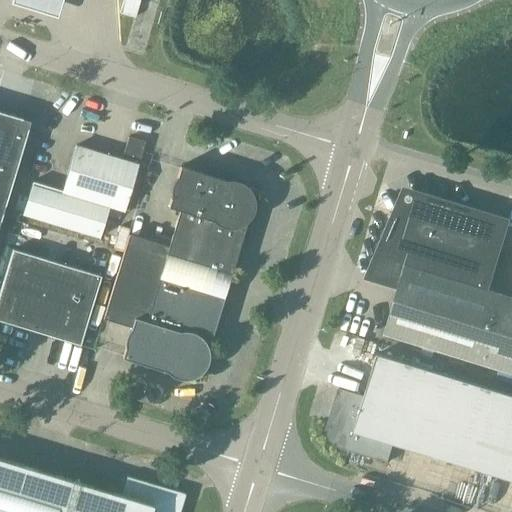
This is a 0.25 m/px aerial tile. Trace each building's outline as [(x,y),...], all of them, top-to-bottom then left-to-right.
[(63,0),(14,0),(60,13),(63,0)] [(138,0),(123,0),(120,14),(135,18),(140,0),(138,0)] [(0,112),(0,222),(30,122),(0,112)] [(76,146),(62,191),(33,182),(23,215),(100,238),(109,207),(124,212),(145,142),(129,137),(122,160),(76,146)] [(195,276),(225,180),(181,167),(168,207),(180,211),(169,247),(163,266),(195,276)] [(228,286),(247,222),(249,220),(251,218),(252,216),(253,214),(254,211),(255,209),(255,206),(255,204),(255,201),(255,199),(257,190),(225,180),(195,276),(228,286)] [(372,276),(400,284),(385,335),(511,374),(511,296),(484,288),(504,222),(427,199),(399,211),(372,276)] [(166,372),(195,276),(163,266),(169,247),(130,235),(129,235),(103,319),(132,328),(122,358),(166,372)] [(13,250),(0,292),(0,320),(80,345),(101,276),(13,250)] [(199,382),(201,373),(203,371),(205,369),(206,367),(207,365),(208,363),(209,360),(209,358),(209,355),(209,352),(208,350),(228,286),(195,276),(166,372),(199,382)] [(511,395),(378,354),(366,396),(339,388),(328,423),(328,429),(328,435),(329,438),(331,441),(335,445),(337,446),(340,448),(349,451),(388,463),(394,444),(511,479),(511,395)] [(121,496),(0,458),(0,511),(180,511),(183,504),(177,491),(127,477),(121,496)] [(368,472),(397,481),(400,469),(372,461),(368,472)]
